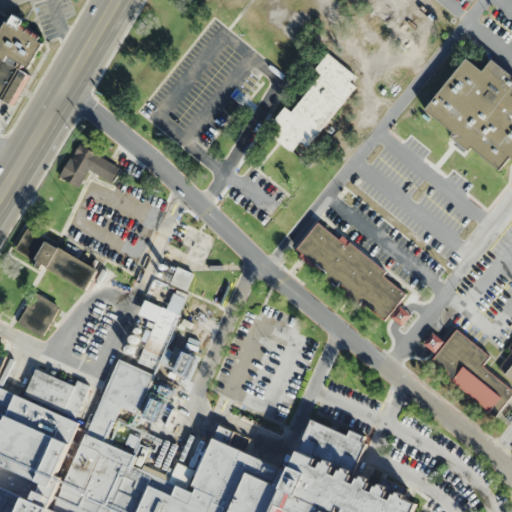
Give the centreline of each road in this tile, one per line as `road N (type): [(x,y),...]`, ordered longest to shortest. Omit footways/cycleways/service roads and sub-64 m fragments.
road 1 (residential): [(69,85),(483,448),(511,483)]
road 2 (primary): [(118,0),(0,198)]
